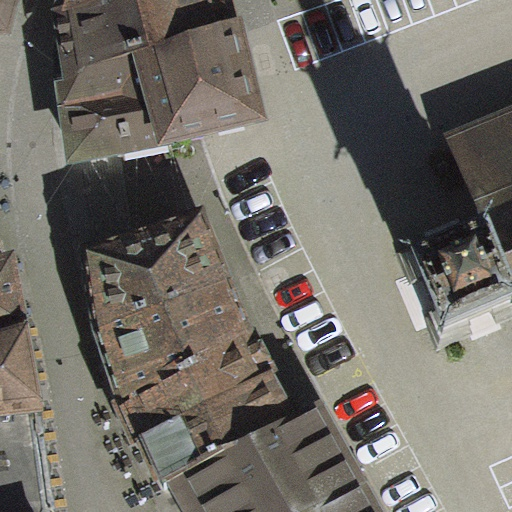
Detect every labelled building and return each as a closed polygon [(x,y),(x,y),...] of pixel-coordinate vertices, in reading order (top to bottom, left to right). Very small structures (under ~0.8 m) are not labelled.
[(73,0),(66,2),(52,6),(63,78),(71,164),(162,144),(134,47),(149,43),(137,0),(73,0)] [(137,0),(149,43),(233,19),(227,0),(137,0)] [(261,116),(233,19),(149,43),(134,47),(162,144),(261,116)] [(511,111),(425,151),(447,221),(385,247),(419,329),(486,300),(511,360),(511,111)] [(186,216),(57,244),(80,365),(211,321),(186,216)] [(0,409),(16,408),(3,313),(0,313),(0,409)] [(211,321),(80,365),(100,427),(114,468),(117,478),(137,468),(249,414),(263,408),(211,321)] [(33,498),(16,408),(0,409),(0,511),(35,511),(30,502),(33,498)] [(301,511),(249,414),(137,468),(162,511),(301,511)]
